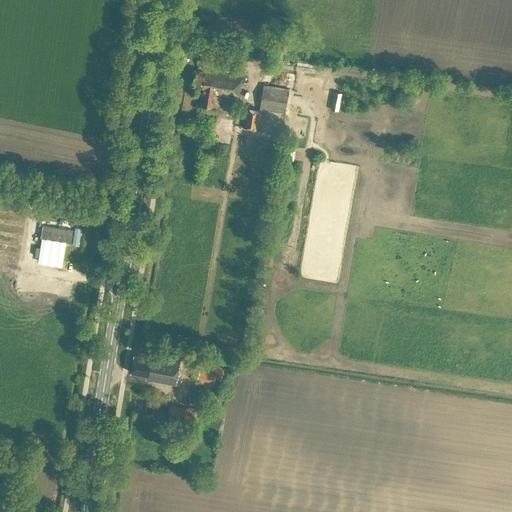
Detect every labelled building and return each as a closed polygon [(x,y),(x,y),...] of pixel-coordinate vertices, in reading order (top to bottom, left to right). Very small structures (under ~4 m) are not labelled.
[(271,49),(285,51),(286,46),(288,46),(289,37),(277,35),(276,41),(272,40),(271,49)] [(202,86),(200,103),(212,105),(214,91),(239,95),(242,74),(194,68),(192,85),(202,86)] [(259,108),(247,106),(243,125),(259,129),(263,108),(274,110),(273,115),(284,118),(291,88),(264,82),(259,108)] [(337,115),(323,113),(321,129),(334,131),(337,115)] [(73,230),(43,225),(41,237),(71,242),(73,230)] [(20,251),(23,232),(11,230),(11,228),(0,226),(0,249),(8,251),(8,249),(20,251)] [(75,227),(72,245),(79,246),(81,228),(75,227)] [(134,354),(130,372),(148,375),(148,379),(176,384),(180,359),(152,354),(152,357),(134,354)] [(214,382),(218,365),(201,361),(197,378),(214,382)] [(171,405),(168,418),(180,420),(182,407),(171,405)]
